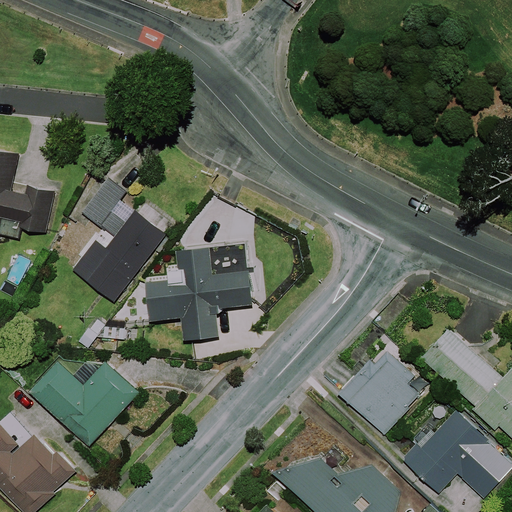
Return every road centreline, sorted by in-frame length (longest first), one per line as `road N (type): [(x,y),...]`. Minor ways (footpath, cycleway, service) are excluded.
road 1 (unclassified): [(393,220),(310,172),(264,130),(224,75),(188,47),(70,0)]
road 2 (residential): [(393,220),(352,294),(150,511)]
road 3 (unknown): [(264,130),(0,110)]
road 4 (unclassified): [(511,274),(393,220)]
